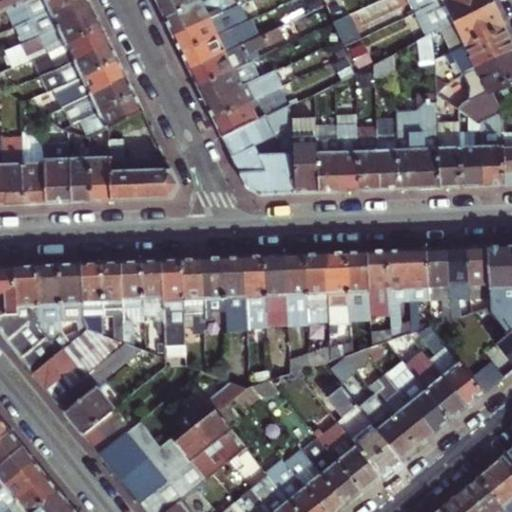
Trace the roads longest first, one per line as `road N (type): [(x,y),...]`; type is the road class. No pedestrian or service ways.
road 1 (tertiary): [(511,218),(233,227)]
road 2 (residential): [(233,227),(126,0)]
road 3 (tertiary): [(233,227),(0,238)]
road 4 (residential): [(115,511),(0,369)]
road 5 (residential): [(387,511),(511,411)]
